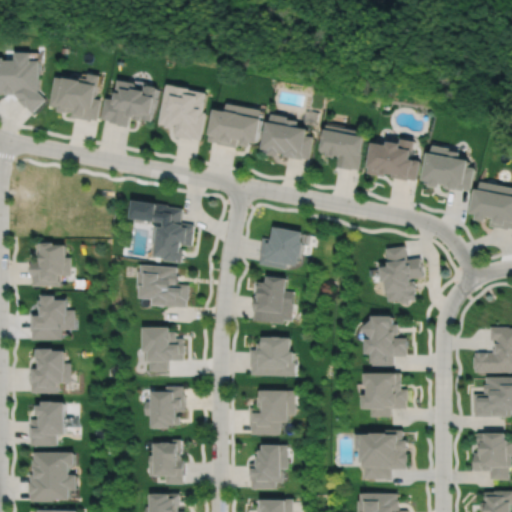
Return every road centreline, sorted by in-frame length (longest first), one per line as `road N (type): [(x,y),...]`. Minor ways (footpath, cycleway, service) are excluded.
road 1 (residential): [(9,139),(426,221),(451,238),(477,278)]
road 2 (residential): [(218,511),(222,300),(242,185)]
road 3 (residential): [(477,278),(455,293),(443,325),(441,511)]
